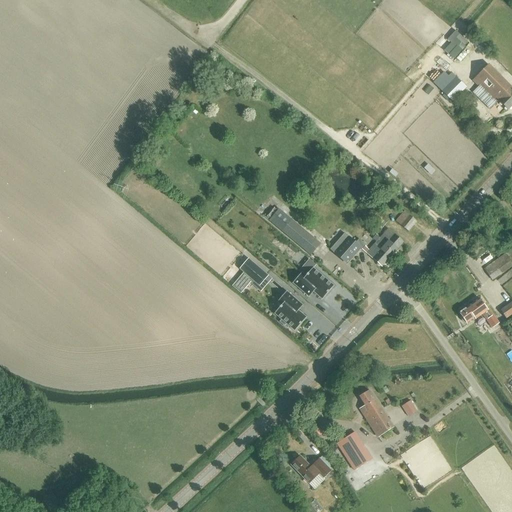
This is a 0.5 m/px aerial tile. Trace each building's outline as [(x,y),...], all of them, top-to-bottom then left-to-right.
[(448,70),(469,40),(455,30),(448,39),(453,43),(438,64),(448,70)] [(498,101),(507,111),(511,105),(511,89),(488,65),(472,81),(496,104),(498,101)] [(448,77),(444,73),(433,83),(452,101),(465,88),(451,74),(448,77)] [(476,116),(473,119),(479,126),(482,122),(476,116)] [(319,243),(292,219),(280,209),(270,220),(309,255),(319,243)] [(372,219),(382,228),(389,221),(378,211),(372,219)] [(395,222),(407,232),(416,221),(404,212),(395,222)] [(330,250),(346,264),(360,248),(381,267),(403,243),(387,230),(368,251),(357,242),(355,244),(344,234),(330,250)] [(511,249),(484,270),(491,280),(511,264),(511,249)] [(248,260),(240,270),(259,286),(267,276),(248,260)] [(333,287),(312,268),(305,277),(301,273),(292,283),(309,298),(313,292),(322,300),(333,287)] [(281,306),(274,314),(281,321),(280,323),(286,328),(288,326),(294,331),(305,318),(295,309),(299,304),(286,292),(277,303),(281,306)] [(485,315),(484,313),(487,311),(479,299),(459,313),(466,324),(474,318),(475,320),(482,314),(483,316),(485,315)] [(506,319),(511,314),(511,302),(500,311),(506,319)] [(486,320),(492,328),(498,324),(493,316),(486,320)] [(359,409),(377,437),(392,428),(369,391),(359,397),(365,406),(359,409)] [(410,401),(402,406),(409,417),(416,412),(410,401)] [(367,454),(354,433),(341,441),(336,445),(342,456),(348,452),(354,462),(351,465),(355,471),(371,461),(367,454)] [(319,474),(323,478),(330,471),(319,459),(310,467),(300,456),(290,465),(308,484),(319,474)] [(41,511),(54,511),(42,503),(37,509),(41,511)]
